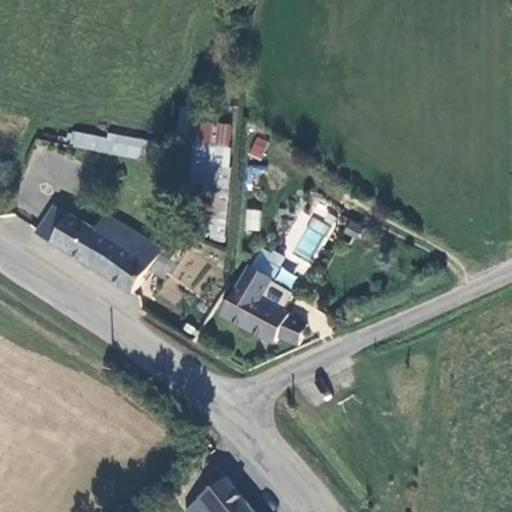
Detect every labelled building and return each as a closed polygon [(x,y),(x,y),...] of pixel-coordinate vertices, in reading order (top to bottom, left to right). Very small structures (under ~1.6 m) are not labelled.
[(226,164),(230,125),(196,122),(193,153),(207,155),(206,163),(226,164)] [(73,126),(69,145),(140,161),(144,142),(73,126)] [(134,292),(163,249),(109,214),(97,233),(58,208),(42,232),(134,292)] [(246,209),(245,230),(260,231),(260,209),(246,209)] [(276,279),(249,266),(223,316),(274,343),(278,336),(297,345),(308,324),(264,301),(276,279)] [(255,511),(228,477),(185,511),(184,511),(255,511)]
